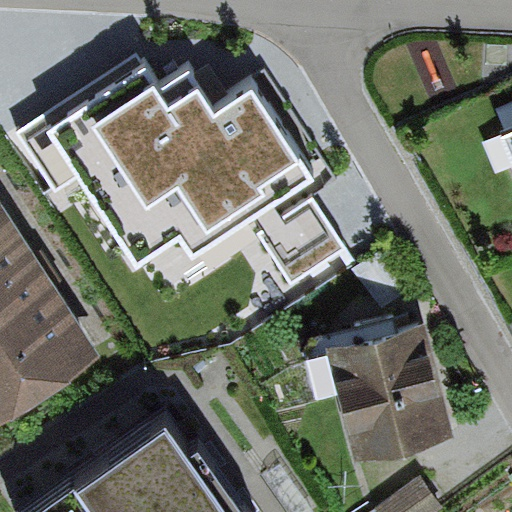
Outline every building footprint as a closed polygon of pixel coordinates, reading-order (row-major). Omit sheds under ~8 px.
[(138,252),(178,226),(193,249),(311,172),(251,80),(215,104),(188,64),(162,81),(139,47),(24,122),(60,176),(79,163),(138,252)] [(511,117),(494,125),(511,166),(511,117)] [(314,200),(260,236),(293,285),(346,250),(314,200)] [(0,202),(0,432),(106,363),(0,202)] [(423,328),(331,348),(356,463),(448,443),(423,328)] [(244,511),(174,408),(32,504),(37,511),(244,511)] [(420,480),(379,509),(381,511),(428,511),(438,505),(420,480)]
